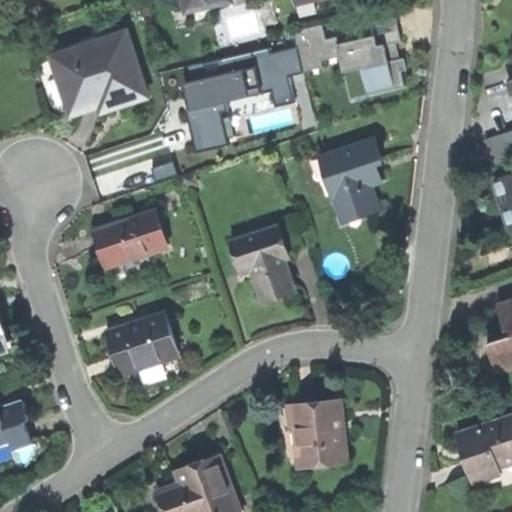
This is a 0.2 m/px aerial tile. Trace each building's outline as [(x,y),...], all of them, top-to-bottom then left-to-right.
[(187,0),(190,14),(233,5),(231,0),(187,0)] [(127,33),(100,42),(101,45),(85,50),(84,47),(58,56),(77,114),(98,107),(100,113),(117,107),(148,97),(127,33)] [(358,85),(360,94),(411,84),(401,34),(346,45),(352,71),(368,68),(371,82),(358,85)] [(225,68),(251,62),(248,48),(222,54),(225,68)] [(187,124),(268,105),(271,121),(289,117),(280,79),(270,81),(266,64),(232,72),(234,84),(218,88),(214,72),(188,78),(192,94),(180,97),(184,112),(187,124)] [(382,165),(375,141),(325,157),(331,176),(326,178),(333,199),(335,199),(341,217),(379,205),(373,186),(379,184),(377,176),(374,168),(382,165)] [(504,208),(511,229),(511,228),(511,179),(496,184),(504,208)] [(112,268),(169,248),(157,213),(131,222),(129,215),(119,218),(121,225),(100,232),(106,250),(112,268)] [(286,259),(276,226),(231,241),(242,273),(252,270),(262,298),(280,292),(293,288),(284,259),(286,259)] [(497,358),(501,370),(511,365),(511,302),(499,307),(507,330),(511,329),(511,332),(511,339),(493,346),(497,358)] [(165,316),(108,335),(116,361),(122,378),(163,365),(162,360),(178,355),(165,316)] [(0,353),(8,351),(0,326),(0,353)] [(300,463),(348,458),(345,430),(341,398),(289,403),(291,422),(295,421),(300,463)] [(0,447),(10,444),(12,451),(32,445),(25,425),(30,423),(27,413),(24,404),(2,412),(0,406),(0,447)] [(474,485),(500,477),(498,470),(511,465),(511,418),(458,435),(466,462),(474,485)] [(240,511),(220,456),(194,466),(171,475),(176,486),(159,493),(166,511),(240,511)]
